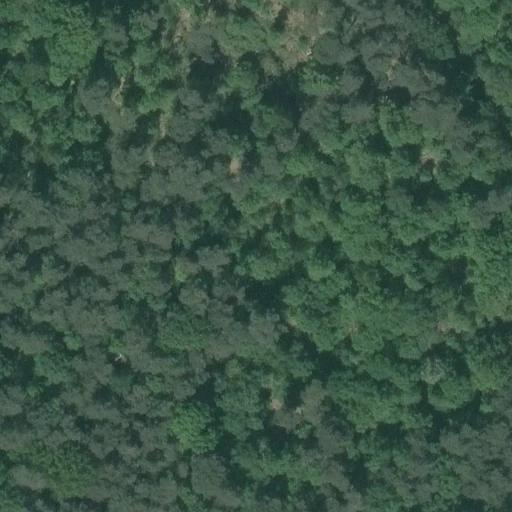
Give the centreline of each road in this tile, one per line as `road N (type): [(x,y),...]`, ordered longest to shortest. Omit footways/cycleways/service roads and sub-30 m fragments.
road 1 (track): [(0,345),(154,299),(285,272),(511,191)]
road 2 (track): [(511,142),(427,0)]
